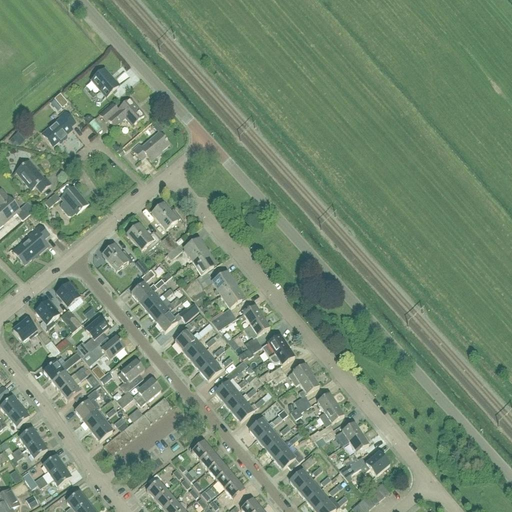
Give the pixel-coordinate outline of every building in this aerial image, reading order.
[(105,100),(118,89),(104,72),(91,84),(105,100)] [(93,101),(97,98),(92,92),(89,95),(93,101)] [(62,110),(68,105),(60,96),(54,101),(62,110)] [(144,119),(130,102),(116,113),(112,107),(99,118),(105,125),(107,123),(114,130),(124,121),(131,129),(144,119)] [(53,149),(72,132),(70,130),(75,125),(65,113),(59,118),(61,121),(42,137),(53,149)] [(94,136),(99,134),(95,125),(90,127),(94,136)] [(154,129),(159,135),(164,131),(159,125),(154,129)] [(19,149),(30,139),(22,131),(11,140),(19,149)] [(157,157),(169,147),(159,135),(142,150),(139,147),(132,152),(141,163),(146,159),(150,164),(157,158),(157,157)] [(44,181),(29,164),(16,175),(31,193),(35,189),(41,195),(51,187),(45,180),(44,181)] [(76,217),(88,207),(73,189),(61,200),(65,204),(62,207),(62,211),(67,218),(72,218),(75,216),(76,217)] [(0,228),(15,216),(22,224),(35,213),(28,205),(25,207),(19,212),(8,199),(1,192),(0,193),(0,228)] [(49,211),(60,202),(55,196),(44,206),(49,211)] [(163,207),(151,217),(165,234),(180,221),(172,211),(168,214),(163,207)] [(36,258),(47,249),(42,243),(48,238),(39,228),(25,240),(27,242),(12,254),(23,267),(35,257),(36,258)] [(154,239),(151,235),(148,232),(144,235),(138,228),(126,238),(141,255),(145,251),(149,254),(159,245),(154,239)] [(173,253),(178,249),(168,237),(163,241),(173,253)] [(113,242),(121,252),(125,248),(117,239),(113,242)] [(163,241),(159,245),(169,257),(173,253),(163,241)] [(192,266),(207,256),(198,242),(183,252),(192,266)] [(119,256),(113,249),(102,259),(116,275),(132,262),(123,252),(119,256)] [(178,249),(173,253),(169,257),(167,259),(171,263),(182,254),(178,249)] [(207,256),(192,266),(201,279),(216,269),(207,256)] [(144,278),(149,274),(139,262),(134,266),(144,278)] [(158,269),(153,272),(157,278),(162,275),(158,269)] [(150,273),(149,274),(144,278),(141,281),(146,285),(155,278),(150,273)] [(140,307),(152,297),(157,292),(164,286),(172,280),(169,276),(161,282),(154,289),(153,288),(148,292),(143,286),(131,297),(140,307)] [(220,299),(235,289),(227,276),(212,286),(220,299)] [(186,296),(199,287),(195,282),(183,289),(182,287),(180,289),(181,289),(182,290),(186,296)] [(67,311),(80,301),(68,287),(56,298),(67,311)] [(199,287),(186,296),(193,304),(205,297),(199,287)] [(220,299),(229,312),(244,303),(235,289),(220,299)] [(173,296),(169,292),(162,298),(162,299),(165,302),(173,296)] [(126,294),(119,299),(126,307),(132,302),(126,294)] [(156,327),(169,316),(168,316),(174,312),(181,305),(187,301),(183,296),(178,300),(179,301),(170,308),(170,307),(164,311),(160,306),(148,317),(156,327)] [(157,303),(152,297),(140,307),(148,317),(160,306),(157,303)] [(46,329),(59,319),(47,305),(35,316),(46,329)] [(169,316),(156,327),(165,337),(177,326),(182,322),(185,326),(199,315),(195,310),(189,315),(186,312),(179,317),(178,317),(173,321),(169,316)] [(246,322),(250,328),(262,321),(255,310),(238,320),(241,325),(246,322)] [(230,312),(211,325),(214,329),(233,317),(230,312)] [(65,317),(78,331),(82,328),(69,313),(65,317)] [(92,313),(84,319),(87,323),(95,317),(92,313)] [(72,337),(78,331),(65,317),(61,321),(71,333),(69,334),(72,337)] [(233,317),(214,329),(218,334),(236,322),(233,317)] [(244,347),(248,352),(248,353),(259,346),(255,340),(257,339),(269,332),(262,321),(250,328),(250,329),(243,333),(249,342),(252,340),(253,342),(244,347)] [(30,342),(38,336),(37,334),(28,322),(13,334),(23,346),(29,341),(30,342)] [(96,342),(108,332),(100,322),(86,334),(92,342),(85,348),(91,354),(100,347),(96,342)] [(183,356),(196,345),(208,334),(208,335),(212,331),(209,327),(205,331),(198,337),(197,336),(192,340),(188,336),(193,332),(188,327),(177,337),(180,341),(174,346),(183,356)] [(51,345),(44,335),(38,338),(51,356),(48,358),(51,362),(55,360),(60,355),(58,354),(55,350),(51,344),(51,345)] [(231,341),(226,336),(222,339),(227,345),(231,341)] [(268,362),(287,350),(280,339),(263,350),(261,351),(268,362)] [(84,360),(81,362),(89,370),(105,356),(111,363),(125,351),(116,340),(103,351),(100,347),(91,354),(84,360)] [(205,349),(208,353),(216,346),(212,342),(205,349)] [(61,345),(55,350),(58,354),(64,349),(61,345)] [(191,365),(204,354),(196,345),(183,356),(191,365)] [(248,352),(238,358),(242,363),(247,361),(248,362),(253,359),(252,357),(262,350),(259,346),(248,353),(248,352)] [(217,361),(225,354),(221,350),(213,356),(217,361)] [(287,350),(268,362),(269,362),(271,365),(273,367),(275,367),(277,367),(279,366),(281,369),(294,361),(287,350)] [(199,375),(212,364),(204,354),(191,365),(199,375)] [(51,385),(65,375),(69,371),(77,365),(82,361),(77,356),(60,369),(57,364),(43,375),(51,385)] [(232,362),(229,359),(222,365),(225,368),(232,362)] [(126,397),(128,395),(136,389),(132,384),(144,374),(136,364),(118,378),(124,386),(120,390),(125,396),(126,397)] [(212,364),(199,375),(208,385),(221,374),(212,364)] [(243,364),(225,379),(230,385),(248,369),(243,364)] [(305,368),(288,379),(295,390),(299,387),(311,379),(305,368)] [(77,381),(87,373),(84,370),(82,372),(81,371),(74,377),(77,381)] [(245,382),(248,386),(257,378),(249,370),(246,373),(250,378),(245,382)] [(272,382),(283,375),(280,370),(270,376),(268,375),(258,381),(265,388),(272,382)] [(90,377),(87,373),(77,381),(59,395),(67,406),(81,395),(75,388),(90,377)] [(51,385),(59,395),(77,381),(74,377),(69,380),(65,375),(51,385)] [(103,388),(113,380),(108,375),(98,383),(103,388)] [(272,382),(275,387),(286,380),(283,375),(272,382)] [(318,390),(311,379),(299,387),(303,393),(298,396),(301,401),(293,406),(297,411),(308,404),(305,399),(318,390)] [(237,396),(249,386),(248,386),(245,382),(238,388),(238,387),(233,392),(228,386),(215,397),(223,407),(236,396),(237,397),(237,396)] [(132,401),(141,410),(161,394),(152,383),(137,395),(139,397),(132,401)] [(0,403),(8,396),(4,390),(0,393),(0,403)] [(236,396),(223,407),(232,417),(245,406),(257,396),(253,392),(246,398),(246,397),(241,401),(237,397),(236,396)] [(75,415),(84,425),(97,415),(100,411),(95,405),(100,400),(94,393),(79,405),(79,412),(75,415)] [(245,406),(232,417),(240,426),(253,416),(253,415),(265,406),(265,405),(272,400),(267,395),(266,396),(266,397),(262,401),(262,402),(255,408),(254,407),(249,410),(245,406)] [(116,405),(122,412),(133,402),(127,396),(126,397),(125,396),(116,405)] [(324,416),(337,408),(330,397),(317,405),(324,416)] [(0,411),(8,421),(21,411),(13,401),(0,411)] [(159,405),(167,415),(172,410),(164,401),(159,405)] [(308,404),(297,411),(290,416),(295,424),(302,419),(301,416),(311,409),(308,404)] [(154,410),(161,419),(167,415),(159,405),(154,410)] [(344,420),(337,408),(324,416),(318,420),(325,431),(344,420)] [(149,414),(156,423),(161,419),(154,410),(149,414)] [(21,411),(8,421),(16,431),(29,421),(21,411)] [(109,421),(117,415),(113,411),(105,417),(109,421)] [(149,414),(144,418),(151,427),(156,423),(149,414)] [(258,445),(271,434),(270,433),(275,429),(283,423),(281,421),(286,418),(282,414),(278,418),(279,419),(272,425),(266,429),(261,423),(248,434),(258,445)] [(92,435),(105,425),(97,415),(84,425),(92,435)] [(146,431),(151,427),(144,418),(139,422),(146,431)] [(115,426),(114,427),(117,431),(125,425),(122,421),(115,426)] [(141,435),(146,431),(139,422),(134,426),(141,435)] [(105,425),(92,435),(100,445),(113,435),(105,425)] [(129,430),(136,439),(141,435),(134,426),(129,430)] [(349,446),(361,438),(354,427),(342,435),(349,446)] [(321,441),(333,433),(330,428),(319,435),(318,434),(310,439),(314,446),(322,441),(321,441)] [(131,443),(136,439),(129,430),(124,434),(131,443)] [(286,431),(279,437),(282,440),(289,435),(286,431)] [(26,453),(40,443),(32,432),(19,442),(26,452),(26,453)] [(321,441),(322,441),(324,446),(336,438),(333,433),(321,441)] [(124,434),(121,436),(119,438),(126,447),(131,443),(124,434)] [(274,438),(271,434),(258,445),(267,456),(280,445),(274,438)] [(119,438),(114,442),(121,451),(126,447),(119,438)] [(295,438),(288,444),(288,445),(291,449),(298,442),(295,438)] [(361,438),(349,446),(356,457),(368,449),(361,438)] [(109,446),(116,455),(121,451),(114,442),(109,446)] [(47,454),(40,443),(26,453),(34,463),(47,454)] [(200,464),(211,454),(203,445),(191,454),(200,464)] [(277,467),(289,456),(280,445),(267,456),(277,467)] [(111,459),(116,455),(109,446),(103,450),(111,459)] [(21,456),(18,452),(10,458),(13,461),(13,462),(21,456)] [(289,456),(277,467),(282,473),(287,469),(291,474),(304,462),(296,453),(292,457),(290,455),(289,456)] [(211,454),(200,464),(208,474),(220,464),(211,454)] [(24,460),(21,456),(13,462),(13,461),(10,463),(14,470),(18,467),(17,465),(24,460)] [(376,480),(390,469),(379,456),(365,467),(376,480)] [(306,473),(316,464),(312,458),(301,468),(306,473)] [(346,470),(357,463),(354,458),(343,465),(346,470)] [(50,480),(64,471),(56,460),(43,469),(50,480)] [(216,484),(228,474),(220,464),(208,474),(216,484)] [(182,476),(186,472),(180,465),(176,469),(182,476)] [(315,480),(323,474),(319,470),(312,477),(315,480)] [(64,471),(50,480),(57,491),(71,481),(64,471)] [(179,484),(182,480),(176,473),(172,476),(179,484)] [(224,493),(236,483),(228,474),(216,484),(224,493)] [(297,495),(310,484),(302,474),(289,485),(297,495)] [(37,489),(34,485),(28,475),(23,479),(31,492),(37,489)] [(191,486),(194,482),(188,475),(184,478),(191,486)] [(37,489),(45,484),(42,480),(34,485),(37,489)] [(323,490),(331,484),(328,480),(320,486),(323,490)] [(187,493),(191,490),(184,482),(180,486),(187,493)] [(233,503),(237,499),(244,493),(236,483),(224,493),(233,503)] [(37,489),(40,493),(47,487),(45,484),(37,489)] [(155,504),(166,494),(158,484),(146,494),(155,504)] [(310,484),(297,495),(306,505),(319,494),(310,484)] [(199,495),(202,492),(196,485),(192,488),(199,495)] [(382,487),(377,491),(384,500),(389,496),(382,487)] [(339,494),(336,490),(328,496),(328,497),(331,500),(332,500),(339,494)] [(215,497),(210,491),(205,495),(204,494),(201,497),(207,505),(215,497)] [(377,491),(372,496),(379,504),(384,500),(377,491)] [(12,511),(20,508),(11,492),(9,493),(0,497),(0,511),(12,511)] [(195,503),(199,499),(193,492),(189,495),(195,503)] [(161,511),(164,511),(174,503),(166,494),(155,504),(161,511)] [(312,511),(317,511),(327,504),(323,499),(319,494),(306,505),(312,511)] [(79,511),(87,506),(79,495),(66,506),(70,510),(67,511),(79,511)] [(372,496),(366,500),(374,509),(379,504),(372,496)] [(347,503),(344,499),(337,506),(340,509),(347,503)] [(366,500),(361,504),(368,511),(369,511),(374,509),(366,500)] [(45,511),(63,511),(68,510),(63,501),(45,511)] [(203,511),(207,509),(201,502),(197,505),(203,511),(202,511),(203,511)] [(260,511),(252,502),(240,511),(260,511)] [(181,511),(174,503),(164,511),(181,511)]
